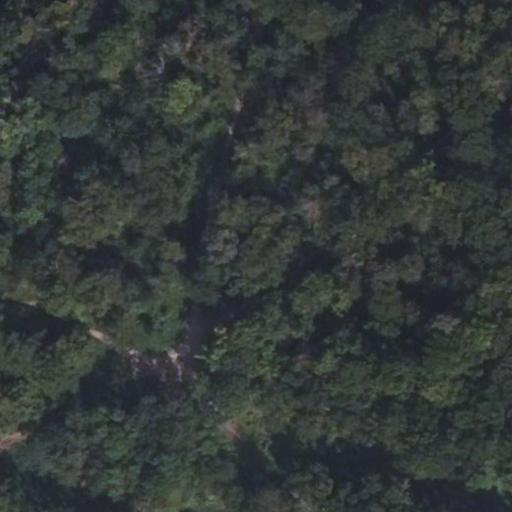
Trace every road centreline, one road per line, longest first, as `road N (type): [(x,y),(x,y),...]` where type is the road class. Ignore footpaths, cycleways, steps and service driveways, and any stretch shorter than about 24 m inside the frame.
road 1 (track): [(177,366),(511,105)]
road 2 (track): [(177,366),(273,0)]
road 3 (track): [(177,366),(511,391)]
road 4 (track): [(177,366),(307,511)]
road 5 (track): [(177,366),(0,300)]
road 6 (track): [(143,511),(177,366)]
